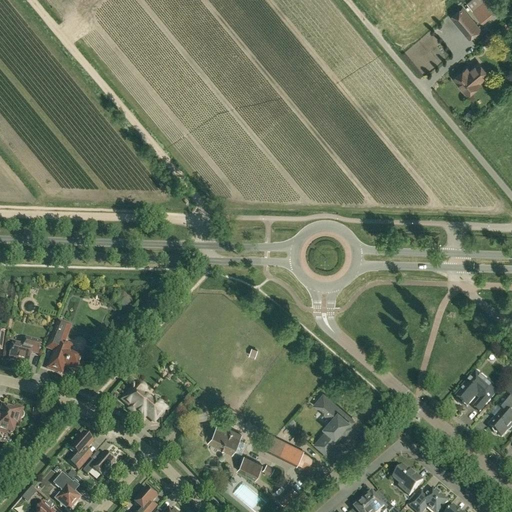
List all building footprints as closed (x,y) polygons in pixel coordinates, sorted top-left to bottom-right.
[(472,0),(467,4),(473,12),(481,21),(494,10),(485,0),(472,0)] [(462,8),(451,17),(469,39),(480,30),(462,8)] [(468,67),(453,79),(467,95),(480,85),(479,83),(489,75),(478,62),(470,69),(468,67)] [(64,365),(78,370),(83,356),(70,351),(72,346),(64,343),(70,326),(58,322),(47,349),(54,351),(48,369),(61,374),(64,365)] [(38,354),(41,342),(26,338),(24,346),(13,343),(12,345),(11,345),(9,345),(8,350),(9,351),(11,351),(9,358),(10,358),(10,359),(17,361),(18,360),(28,363),(31,353),(38,354)] [(474,407),(480,412),(498,391),(476,372),(462,387),(464,389),(457,398),(467,407),(476,396),(481,400),(474,407)] [(135,386),(122,400),(123,401),(123,403),(127,405),(128,405),(131,407),(129,410),(133,414),(135,411),(143,418),(146,415),(154,422),(166,409),(154,399),(154,400),(151,400),(144,394),(145,392),(145,389),(145,387),(143,385),(141,384),(139,384),(137,384),(135,386)] [(325,397),(323,399),(322,400),(320,401),(319,403),(318,405),(317,406),(316,407),(322,412),(321,413),(322,414),(323,413),(331,419),(324,427),(327,430),(320,439),(330,448),(344,432),(344,433),(350,427),(349,426),(354,421),(325,396),(325,397)] [(511,401),(506,396),(497,406),(502,411),(489,426),(493,429),(493,431),(494,433),(496,434),(498,434),(502,437),(507,430),(510,431),(511,427),(511,401)] [(15,406),(14,407),(12,406),(11,409),(2,407),(0,413),(0,428),(13,433),(17,419),(20,420),(20,419),(21,419),(22,418),(23,417),(23,416),(23,415),(23,414),(23,413),(22,412),(23,409),(21,409),(21,408),(20,407),(19,406),(18,406),(17,406),(16,406),(15,406)] [(218,424),(209,442),(232,454),(241,436),(218,424)] [(93,443),(83,434),(70,450),(74,454),(68,462),(78,471),(91,455),(86,451),(93,443)] [(262,446),(269,449),(268,452),(297,466),(303,453),(268,435),(262,446)] [(92,461),(83,471),(87,475),(93,469),(101,477),(115,462),(112,460),(113,459),(113,458),(113,457),(110,454),(108,454),(107,454),(106,455),(104,453),(95,463),(92,461)] [(244,457),(237,471),(255,480),(262,466),(244,457)] [(273,471),(266,467),(263,472),(270,476),(273,471)] [(409,496),(423,480),(412,471),(410,473),(403,467),(402,468),(401,467),(399,467),(397,469),(397,471),(398,472),(393,479),(400,485),(398,487),(409,496)] [(68,476),(72,479),(76,475),(71,471),(70,472),(68,476)] [(73,483),(62,474),(53,484),(61,492),(55,500),(60,505),(60,507),(63,507),(68,511),(81,498),(69,488),(73,483)] [(150,492),(146,489),(141,496),(138,496),(134,500),(135,502),(134,503),(138,508),(134,511),(151,511),(156,507),(152,503),(156,498),(155,497),(155,494),(152,492),(150,492)] [(418,511),(421,509),(423,510),(424,510),(425,510),(427,507),(433,511),(438,511),(448,502),(441,496),(441,494),(441,493),(439,491),(437,491),(436,491),(433,489),(425,499),(420,494),(410,506),(416,511),(418,511)] [(363,501),(372,511),(378,511),(379,511),(381,511),(384,511),(387,510),(388,511),(389,511),(394,509),(391,506),(386,500),(381,504),(371,492),(365,497),(367,498),(363,501)] [(284,508),(289,503),(283,498),(279,502),(284,508)] [(372,511),(363,501),(360,504),(358,503),(353,508),(356,511),(372,511)] [(50,511),(52,510),(43,502),(36,510),(37,511),(50,511)]
